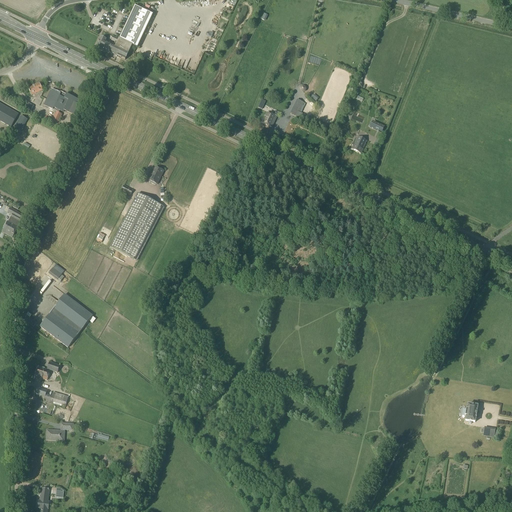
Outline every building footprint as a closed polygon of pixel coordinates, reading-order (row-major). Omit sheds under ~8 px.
[(112,44),(108,52),(117,56),(125,60),(132,45),(136,48),(138,48),(153,15),(148,13),(134,7),(119,39),(113,37),(111,40),(115,42),(114,45),(112,44)] [(101,37),(96,47),(101,50),(102,49),(108,52),(112,44),(105,41),(106,40),(101,37)] [(28,88),(31,95),(43,90),(39,83),(28,88)] [(52,112),(53,110),(58,112),(58,110),(63,112),(64,110),(79,117),(84,107),(78,104),(80,100),(61,92),(61,94),(52,90),(44,105),(50,108),(48,111),(52,112)] [(297,99),(295,102),(290,114),(303,120),(305,115),(301,113),(305,104),(297,99)] [(30,112),(34,106),(27,102),(24,108),(30,112)] [(0,121),(11,127),(18,114),(0,103),(0,121)] [(266,112),(261,123),(271,128),(277,117),(278,113),(275,111),(273,115),(266,112)] [(56,112),(52,119),(58,122),(62,115),(56,112)] [(27,120),(20,116),(13,129),(20,133),(27,120)] [(372,122),(370,127),(382,133),(385,127),(379,124),(379,125),(372,122)] [(357,137),(354,143),(353,142),(352,145),(353,146),(351,149),(361,154),(367,141),(357,137)] [(156,168),(153,174),(152,174),(149,180),(150,181),(149,182),(153,184),(154,183),(157,185),(160,178),(159,178),(163,171),(156,168)] [(130,195),(133,190),(123,186),(121,191),(130,195)] [(110,247),(127,256),(137,261),(164,207),(137,193),(110,247)] [(10,208),(7,213),(12,215),(10,218),(14,220),(13,222),(14,223),(15,220),(19,213),(10,208)] [(6,233),(5,234),(12,238),(18,227),(20,222),(23,215),(19,213),(15,220),(14,223),(13,224),(14,225),(11,230),(10,229),(11,227),(10,227),(9,230),(7,230),(6,233)] [(3,230),(2,232),(5,234),(6,233),(7,230),(9,230),(10,227),(11,227),(10,229),(11,230),(14,225),(13,224),(8,221),(5,227),(4,227),(3,229),(3,230)] [(64,277),(62,275),(53,268),(48,274),(57,281),(58,281),(60,283),(64,277)] [(64,295),(54,308),(40,327),(68,348),(93,316),(64,295)] [(37,323),(30,318),(26,315),(25,315),(22,319),(33,328),(37,323)] [(90,322),(95,326),(98,321),(94,317),(90,322)] [(47,369),(50,370),(57,372),(59,366),(49,362),(47,369)] [(47,381),(50,370),(47,369),(38,366),(35,378),(41,380),(42,379),(47,381)] [(39,396),(44,397),(44,399),(44,400),(65,407),(68,397),(53,392),(52,396),(46,394),(47,391),(37,387),(35,395),(39,396)] [(477,406),(467,405),(467,409),(466,409),(465,417),(465,421),(468,422),(468,424),(471,424),(471,422),(475,423),(475,418),(476,418),(477,411),(477,406)] [(47,431),(46,441),(56,441),(56,442),(64,443),(64,432),(64,430),(73,431),(73,425),(61,424),(61,432),(47,431)] [(46,511),(47,509),(48,509),(49,502),(47,502),(49,489),(41,488),(40,501),(39,501),(38,508),(40,508),(39,511),(46,511)]
